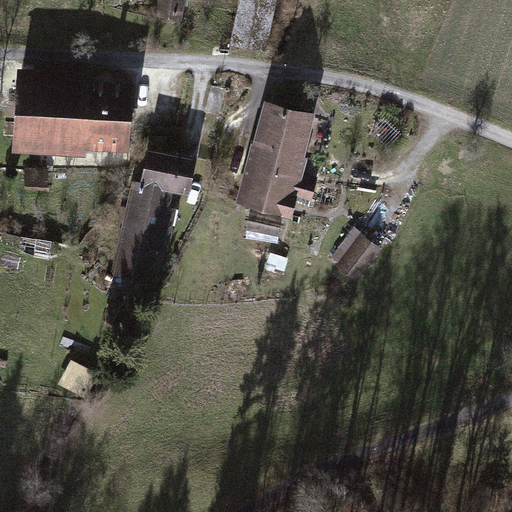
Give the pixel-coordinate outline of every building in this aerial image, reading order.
[(183,0),(163,0),(162,11),(182,13),(183,0)] [(266,0),(239,0),(234,33),(261,37),(266,0)] [(69,135),(72,80),(24,77),(23,94),(7,93),(4,131),(69,135)] [(129,139),(134,85),(72,80),(69,135),(129,139)] [(311,111),(268,100),(240,201),(278,211),(284,192),(304,197),(309,179),(294,175),(311,111)] [(197,154),(146,142),(122,250),(151,256),(153,247),(168,250),(175,216),(162,214),(171,179),(190,183),(197,154)] [(46,167),(28,167),(28,187),(46,187),(46,167)] [(378,248),(359,233),(335,263),(354,278),(378,248)] [(151,256),(122,250),(115,271),(145,278),(151,256)] [(72,360),(59,383),(87,399),(99,375),(72,360)]
